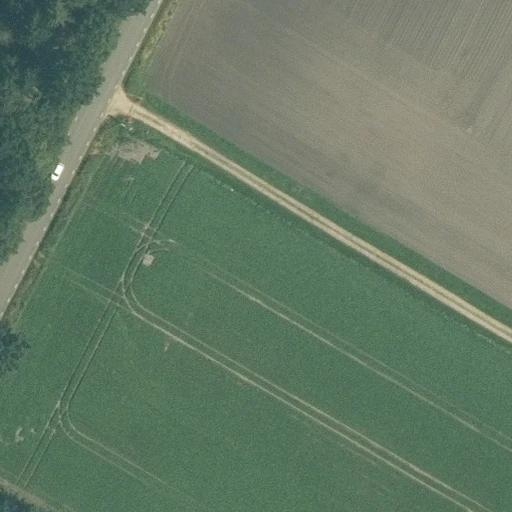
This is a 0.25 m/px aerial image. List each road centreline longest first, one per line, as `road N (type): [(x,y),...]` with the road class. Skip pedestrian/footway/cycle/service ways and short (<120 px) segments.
road 1 (track): [(511,331),(106,91)]
road 2 (secondary): [(0,299),(154,0)]
